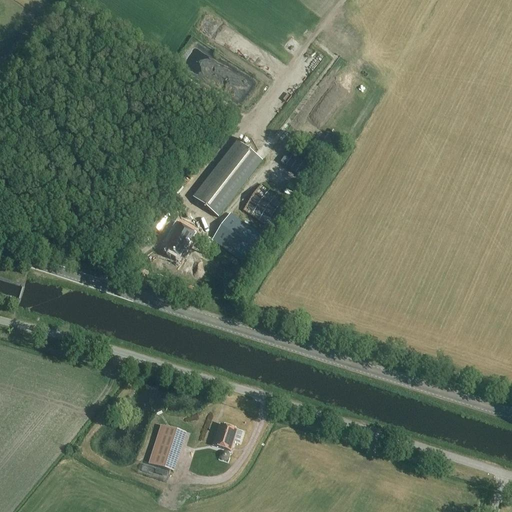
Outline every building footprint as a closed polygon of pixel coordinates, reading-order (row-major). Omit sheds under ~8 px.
[(241,23),(236,33),(261,45),(266,34),(241,23)] [(232,54),(228,61),(237,67),(242,60),(232,54)] [(242,112),(253,122),(259,116),(249,105),(242,112)] [(218,219),(262,162),(237,142),(192,199),(218,219)] [(273,232),(292,205),(261,184),(243,212),(273,232)] [(160,232),(172,217),(165,212),(153,227),(160,232)] [(249,267),(268,240),(230,214),(214,239),(218,241),(216,244),(249,267)] [(172,245),(168,252),(179,259),(180,257),(184,252),(185,252),(196,234),(180,225),(169,243),(172,245)] [(237,431),(220,426),(216,437),(213,446),(231,452),(234,440),(240,442),(243,434),(237,431)] [(175,474),(188,436),(163,427),(150,465),(175,474)]
